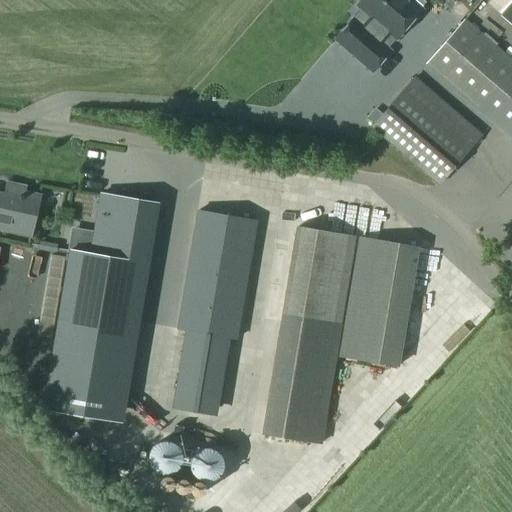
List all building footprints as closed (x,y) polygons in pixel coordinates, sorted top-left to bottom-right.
[(388,52),(379,45),(389,34),(395,39),(420,11),(407,0),(357,0),(360,3),(357,7),(371,18),(361,29),(352,21),(335,40),(371,72),(387,54),(388,52)] [(511,61),(465,21),(426,65),(510,139),(511,136),(511,61)] [(439,188),(483,136),(416,78),(371,129),(439,188)] [(116,173),(135,182),(141,170),(122,161),(116,173)] [(0,231),(31,238),(40,197),(25,194),(26,189),(8,185),(5,196),(0,195),(0,231)] [(148,204),(88,194),(75,280),(64,278),(42,423),(61,426),(93,431),(105,350),(125,354),(148,204)] [(257,224),(199,214),(179,332),(195,335),(182,413),(208,418),(221,340),(237,342),(257,224)] [(263,437),(322,446),(356,241),(298,231),(263,437)] [(360,241),(340,359),(399,369),(419,251),(360,241)] [(138,475),(162,481),(168,456),(144,450),(138,475)] [(216,480),(193,455),(175,471),(199,496),(216,480)]
